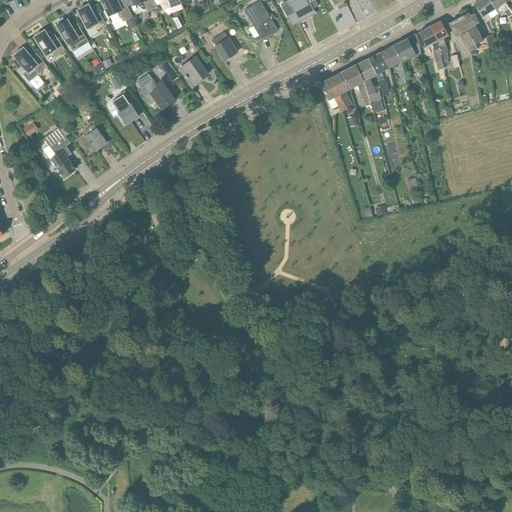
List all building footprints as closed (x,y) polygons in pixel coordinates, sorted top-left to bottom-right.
[(100,0),(108,17),(118,12),(122,22),(125,21),(131,18),(132,18),(123,0),(100,0)] [(130,0),(133,6),(143,2),(147,12),(148,12),(156,9),(157,8),(153,0),(130,0)] [(181,5),(179,0),(167,0),(171,8),(181,5)] [(303,14),(312,9),(307,0),(292,0),(294,1),(289,4),(289,5),(284,7),(293,25),(305,18),(303,14)] [(482,16),(495,8),(489,0),(480,0),(474,4),(482,16)] [(503,12),(504,11),(509,17),(511,15),(511,11),(509,8),(503,0),(489,0),(495,8),(495,9),(499,6),(503,12)] [(511,0),(503,0),(509,8),(511,11),(511,0)] [(225,6),(228,12),(236,8),(232,2),(225,6)] [(259,35),(259,36),(262,40),(271,34),(270,34),(277,30),(260,2),(244,11),(259,35)] [(100,13),(94,17),(91,12),(88,6),(77,12),(87,29),(93,26),(96,31),(102,28),(106,26),(100,13)] [(353,7),(342,7),(342,27),(353,27),(353,7)] [(474,14),(470,16),(469,13),(461,17),(475,44),(483,40),(475,24),(478,22),(474,14)] [(173,20),(178,29),(185,25),(180,16),(173,20)] [(477,48),(476,46),(475,44),(461,17),(449,24),(455,35),(460,32),(470,52),(474,50),(477,48)] [(125,21),(129,29),(135,27),(131,18),(125,21)] [(74,32),(66,20),(64,22),(62,19),(57,22),(58,25),(56,27),(72,53),(88,43),(79,28),(74,32)] [(443,38),(448,35),(441,21),(430,27),(438,41),(443,64),(449,62),(447,54),(448,53),(446,45),(445,46),(443,38)] [(444,69),(443,64),(438,41),(430,27),(419,33),(426,47),(432,44),(438,70),(444,69)] [(55,58),(65,51),(57,39),(51,43),(44,31),(34,38),(46,56),(52,53),(55,58)] [(224,33),(212,41),(224,61),(237,53),(224,33)] [(422,59),(421,52),(416,34),(393,46),(402,61),(415,55),(417,61),(422,59)] [(496,48),(493,35),(486,36),(490,50),(496,48)] [(510,43),(509,36),(502,37),(503,45),(510,43)] [(406,78),(402,61),(393,46),(381,52),(389,68),(395,65),(400,85),(405,83),(404,78),(406,78)] [(29,82),(37,75),(38,75),(47,68),(36,54),(31,58),(23,49),(21,51),(19,49),(15,53),(16,55),(14,57),(16,59),(12,62),(18,69),(22,66),(26,71),(22,75),(29,82)] [(391,75),(389,68),(381,52),(368,59),(377,75),(381,90),(383,96),(388,95),(387,91),(388,91),(387,87),(385,79),(385,78),(391,75)] [(460,67),(457,55),(451,56),(454,69),(460,67)] [(113,65),(109,58),(102,62),(106,69),(113,65)] [(196,58),(180,69),(192,86),(208,75),(196,58)] [(370,78),(377,75),(368,59),(356,65),(364,81),(368,95),(371,105),(373,113),(384,110),(379,92),(374,93),(370,78)] [(94,69),(98,75),(105,71),(101,64),(94,69)] [(365,107),(371,105),(368,95),(364,81),(356,65),(342,72),(351,89),(358,85),(362,100),(363,100),(365,107)] [(167,75),(173,82),(178,77),(173,70),(167,75)] [(346,91),(351,89),(342,72),(331,78),(348,110),(354,106),(346,91)] [(161,82),(157,85),(153,79),(153,80),(149,74),(136,83),(140,88),(141,92),(144,97),(147,101),(151,104),(156,101),(162,109),(174,100),(165,87),(161,82)] [(120,80),(117,76),(109,81),(111,85),(120,80)] [(342,113),(348,110),(331,78),(320,84),(328,100),(334,97),(342,113)] [(56,90),(61,96),(66,91),(61,86),(56,90)] [(119,117),(124,125),(138,117),(134,111),(139,108),(131,96),(130,97),(123,86),(116,90),(117,92),(109,97),(121,116),(119,117)] [(489,104),(488,96),(480,98),(482,105),(489,104)] [(445,116),(453,114),(451,107),(443,109),(445,116)] [(29,137),(32,134),(27,126),(23,129),(29,137)] [(56,156),(51,159),(64,178),(75,170),(67,157),(71,154),(65,146),(71,143),(59,127),(44,139),(56,156)] [(84,150),(87,148),(92,154),(107,143),(97,130),(86,137),(84,134),(76,140),(84,150)] [(401,163),(392,164),(394,176),(403,175),(401,163)] [(410,197),(412,203),(421,201),(420,195),(410,197)] [(386,214),(384,205),(375,208),(377,216),(386,214)] [(372,216),(370,207),(363,209),(365,218),(372,216)] [(452,250),(455,246),(454,241),(449,240),(445,244),(447,249),(452,250)]
